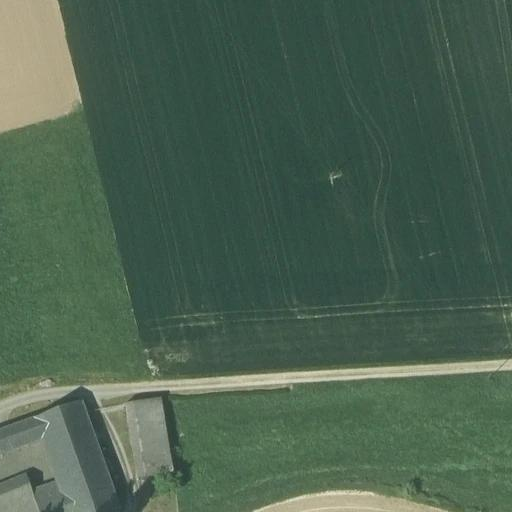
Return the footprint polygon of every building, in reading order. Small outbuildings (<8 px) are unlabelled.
[(124,406),(135,480),(171,475),(160,401),(124,406)] [(118,511),(80,404),(9,429),(17,450),(40,442),(55,485),(65,511),(118,511)] [(9,429),(0,432),(0,450),(2,456),(17,450),(9,429)] [(0,511),(37,511),(31,493),(26,477),(0,487),(0,511)] [(65,511),(55,485),(31,493),(37,511),(65,511)]
